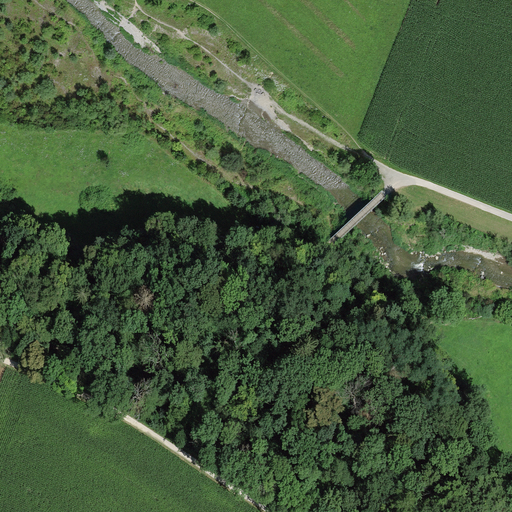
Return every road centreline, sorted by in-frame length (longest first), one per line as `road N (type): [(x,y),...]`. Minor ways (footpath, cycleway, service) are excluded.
road 1 (track): [(273,511),(82,391),(0,359)]
road 2 (track): [(511,217),(404,178),(325,246)]
